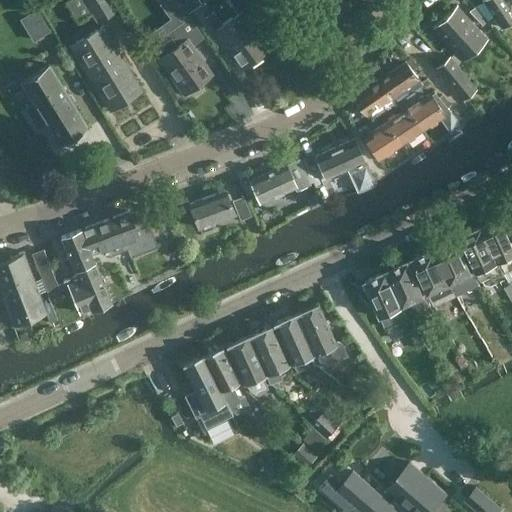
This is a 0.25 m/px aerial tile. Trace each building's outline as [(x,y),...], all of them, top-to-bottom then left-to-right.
[(94,12),(86,0),(65,0),(64,1),(77,22),(94,12)] [(99,20),(116,10),(109,0),(86,0),(94,12),(99,20)] [(179,0),(189,12),(202,3),(199,0),(179,0)] [(484,24),(495,17),(502,27),(511,20),(511,0),(483,0),(485,1),(473,9),(484,24)] [(464,59),(487,37),(457,5),(434,26),(464,59)] [(34,38),(51,28),(39,6),(21,16),(34,38)] [(241,67),(269,47),(243,10),(227,22),(221,21),(214,11),(205,17),(241,67)] [(159,59),(184,93),(213,73),(193,45),(204,36),(190,16),(169,31),(158,38),(168,53),(159,59)] [(111,109),(143,89),(103,25),(71,44),(111,109)] [(438,67),(463,98),(477,88),(451,57),(438,67)] [(380,80),(391,97),(404,88),(408,93),(423,83),(419,77),(407,62),(380,80)] [(50,63),(21,81),(35,103),(27,108),(39,127),(47,122),(60,144),(89,127),(50,63)] [(391,97),(380,80),(354,98),(365,115),(368,112),(373,119),(385,110),(381,104),(391,97)] [(402,98),(423,129),(446,113),(432,92),(421,99),(415,90),(402,98)] [(387,122),(402,144),(423,129),(402,98),(397,101),(404,110),(387,122)] [(402,144),(387,122),(371,132),(367,125),(360,130),(380,159),(402,144)] [(357,190),(374,181),(364,160),(365,159),(355,138),(316,156),(325,178),(347,168),(357,190)] [(262,201),(295,186),(297,189),(311,183),(311,182),(313,181),(315,187),(324,183),(315,163),(309,165),(305,155),(300,158),(299,157),(251,179),(262,201)] [(199,227),(235,213),(226,189),(190,203),(199,227)] [(241,219),(252,215),(244,195),(233,200),(241,219)] [(95,223),(105,248),(139,235),(130,210),(95,223)] [(484,224),(506,271),(511,267),(511,225),(506,213),(484,224)] [(105,248),(95,223),(62,236),(76,269),(95,261),(91,253),(105,248)] [(506,271),(484,224),(462,234),(483,279),(494,273),(495,276),(506,271)] [(436,246),(458,293),(469,288),(468,288),(480,282),(459,236),(436,246)] [(458,293),(436,246),(414,257),(436,303),(448,297),(448,298),(458,293)] [(44,248),(32,252),(49,293),(60,289),(44,248)] [(47,311),(24,250),(0,259),(0,289),(13,324),(47,311)] [(388,269),(411,316),(421,311),(420,310),(432,304),(411,258),(388,269)] [(95,261),(76,269),(80,278),(71,282),(83,311),(91,307),(93,310),(112,301),(95,261)] [(411,316),(388,269),(367,280),(384,317),(388,326),(400,320),(400,321),(411,316)] [(338,340),(336,341),(318,302),(296,312),(319,361),(319,362),(322,360),(324,363),(346,352),(341,341),(338,340)] [(319,361),(296,312),(274,322),(293,362),(298,370),(310,364),(306,356),(310,354),(314,363),(319,361)] [(249,334),(271,382),(276,379),(272,370),(289,362),(271,323),(249,334)] [(271,382),(249,334),(227,344),(245,382),(255,393),(268,387),(266,384),(271,382)] [(223,346),(204,354),(231,414),(249,407),(244,395),(239,398),(233,383),(239,381),(223,346)] [(204,354),(184,364),(195,389),(184,394),(194,417),(200,414),(205,425),(231,414),(204,354)] [(315,421),(329,433),(343,418),(329,405),(315,421)] [(304,437),(317,449),(327,438),(314,426),(304,437)] [(304,442),(293,454),(307,467),(312,461),(318,454),(304,442)] [(332,472),(320,485),(344,506),(350,499),(364,511),(381,511),(395,496),(413,511),(427,511),(439,498),(441,500),(447,493),(411,461),(405,468),(407,470),(395,484),(393,482),(387,488),(389,490),(384,496),(353,470),(343,482),(332,472)] [(476,486),(466,498),(481,511),(497,511),(501,508),(476,486)] [(67,511),(54,503),(47,511),(33,511),(32,511),(31,511),(67,511)]
